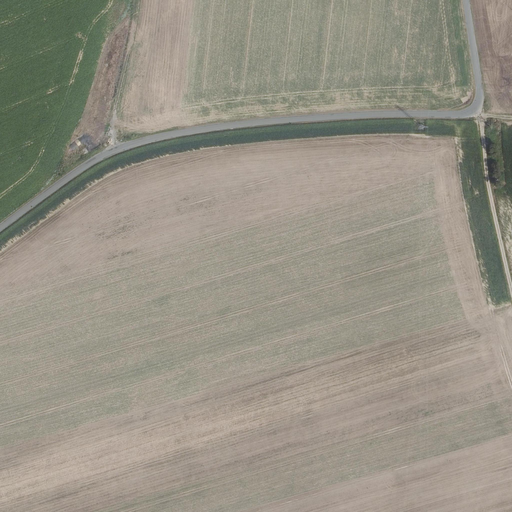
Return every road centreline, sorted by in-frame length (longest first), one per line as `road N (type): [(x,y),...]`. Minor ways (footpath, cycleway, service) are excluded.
road 1 (tertiary): [(467,0),(476,109),(267,121),(144,141),(86,164),(0,229)]
road 2 (track): [(511,290),(476,109)]
